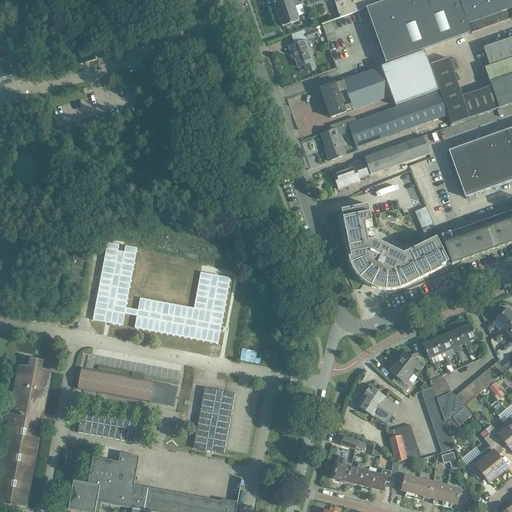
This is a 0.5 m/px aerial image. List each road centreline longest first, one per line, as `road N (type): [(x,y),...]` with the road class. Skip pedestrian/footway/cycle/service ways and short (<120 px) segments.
road 1 (unclassified): [(338,321),(338,296),(235,0)]
road 2 (unknown): [(80,339),(57,434),(256,476)]
road 3 (unknown): [(199,362),(185,419),(65,395)]
road 4 (unclassified): [(338,321),(361,327),(500,269)]
road 5 (residential): [(295,488),(338,321)]
road 6 (residential): [(235,0),(182,36),(111,66)]
